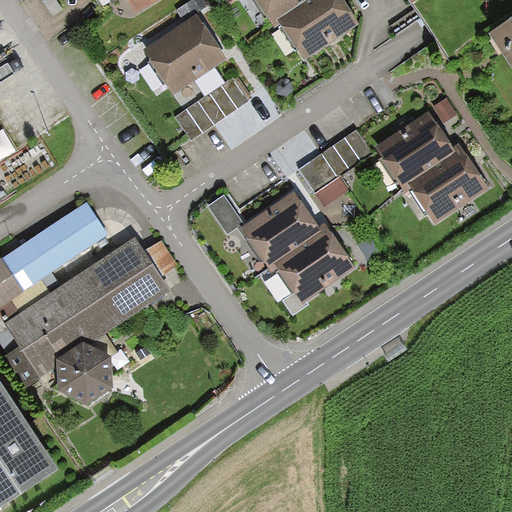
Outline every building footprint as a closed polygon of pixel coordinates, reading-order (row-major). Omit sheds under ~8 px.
[(248,0),(265,24),(299,0),(248,0)] [(298,61),(352,25),(335,0),(301,0),(270,21),(298,61)] [(163,94),(216,58),(189,18),(136,54),(163,94)] [(511,63),(511,28),(496,40),(511,63)] [(250,101),(233,76),(178,113),(195,138),(250,101)] [(446,100),(433,109),(444,125),(457,116),(446,100)] [(0,159),(18,152),(0,114),(0,159)] [(456,152),(431,116),(377,149),(405,194),(411,190),(409,186),(458,156),(456,152)] [(349,191),(340,177),(372,156),(355,132),(299,170),(325,208),(349,191)] [(434,223),(487,189),(461,149),(456,152),(458,156),(409,186),(411,190),(434,223)] [(297,195),(239,232),(269,276),(278,271),(275,266),(322,235),(319,230),(297,195)] [(225,197),(207,209),(226,236),(244,224),(225,197)] [(171,296),(135,238),(23,314),(14,300),(107,238),(88,205),(0,262),(0,354),(26,393),(56,372),(61,399),(85,410),(111,392),(111,362),(89,349),(171,296)] [(300,306),(356,270),(326,226),(319,230),(322,235),(275,266),(278,271),(300,306)] [(0,499),(46,469),(0,398),(0,499)]
